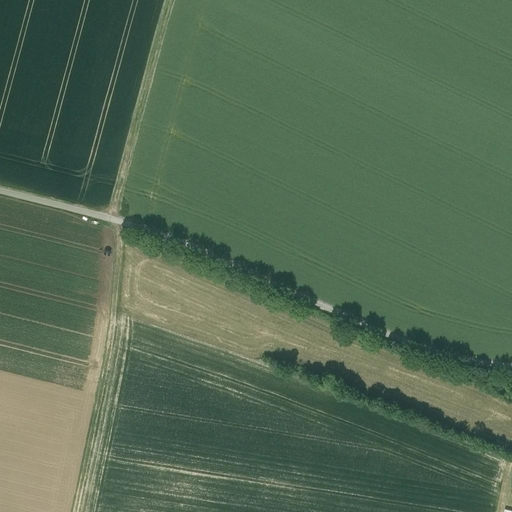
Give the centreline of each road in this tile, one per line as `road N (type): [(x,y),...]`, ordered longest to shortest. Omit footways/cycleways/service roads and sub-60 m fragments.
road 1 (unclassified): [(511,365),(453,358),(387,337),(204,253),(0,190)]
road 2 (track): [(116,220),(170,0)]
